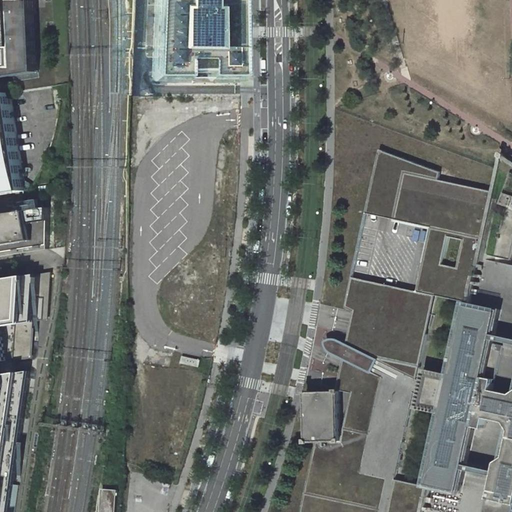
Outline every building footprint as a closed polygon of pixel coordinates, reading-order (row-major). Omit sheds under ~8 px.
[(0,0),(0,77),(40,71),(36,0),(0,0)] [(166,0),(162,77),(192,77),(193,49),(214,49),(214,77),(240,77),(238,0),(166,0)] [(61,99),(57,85),(53,86),(23,90),(26,105),(13,107),(10,92),(0,93),(0,194),(36,188),(41,176),(45,167),(47,160),(55,135),(59,116),(61,99)] [(479,257),(493,191),(440,180),(441,172),(383,151),(380,153),(366,213),(432,227),(424,261),(442,265),(449,235),(465,239),(459,268),(476,272),(479,257)] [(0,257),(51,249),(50,207),(44,208),(43,204),(11,209),(12,214),(0,215),(0,257)] [(495,256),(511,260),(511,255),(511,209),(506,207),(495,256)] [(339,384),(338,391),(341,391),(353,393),(343,441),(317,442),(301,511),(389,511),(396,479),(407,429),(389,425),(410,329),(428,333),(436,295),(418,291),(424,261),(432,227),(366,213),(346,308),(354,311),(353,316),(351,328),(347,344),(348,344),(351,345),(356,335),(382,348),(383,349),(384,350),(385,351),(385,352),(384,353),(382,365),(380,365),(379,369),(381,369),(378,382),(377,383),(376,384),(375,385),(374,385),(373,385),(372,385),(342,370),(339,384)] [(467,301),(467,302),(451,374),(425,368),(422,381),(422,383),(417,382),(418,379),(428,333),(410,329),(389,425),(407,429),(415,393),(415,392),(420,393),(419,395),(417,408),(442,414),(427,486),(396,479),(389,511),(511,511),(511,264),(483,258),(479,257),(476,272),(470,301),(468,301),(467,301)] [(442,265),(424,261),(418,291),(436,295),(467,302),(467,301),(468,301),(470,301),(476,272),(459,268),(442,265)] [(51,272),(0,280),(0,511),(9,511),(29,370),(14,369),(15,355),(32,356),(35,315),(49,315),(51,272)] [(382,348),(356,335),(351,345),(348,344),(347,344),(343,342),(339,340),(336,339),(334,339),(331,339),(327,340),(325,341),(326,343),(327,345),(328,347),(329,349),(331,351),(333,352),(345,358),(343,365),(342,370),(372,385),(373,385),(374,385),(375,385),(376,384),(377,383),(378,382),(381,369),(379,369),(380,365),(382,365),(384,353),(385,352),(385,351),(384,350),(383,349),(382,348)] [(198,372),(199,366),(183,362),(182,368),(198,372)] [(317,442),(343,441),(341,391),(338,391),(307,392),(309,442),(317,442)] [(119,511),(119,490),(103,490),(102,511),(119,511)]
